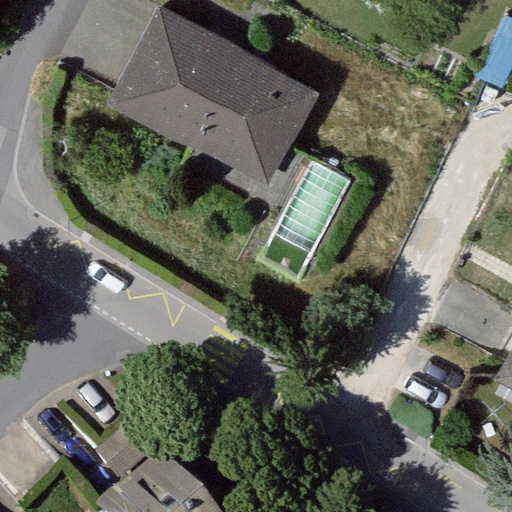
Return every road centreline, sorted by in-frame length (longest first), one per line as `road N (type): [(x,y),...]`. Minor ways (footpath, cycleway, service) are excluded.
road 1 (residential): [(120,296),(477,511)]
road 2 (residential): [(120,296),(0,403)]
road 3 (residential): [(0,219),(120,296)]
